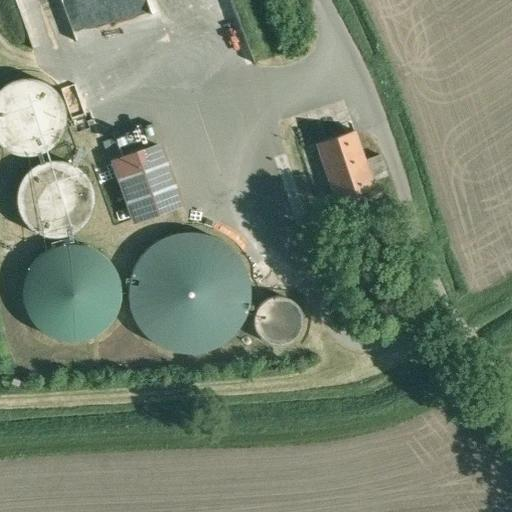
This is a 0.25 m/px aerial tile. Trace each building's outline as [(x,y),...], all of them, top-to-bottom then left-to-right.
[(63,132),(66,116),(63,101),(54,88),(41,80),(25,77),(10,81),(0,87),(0,147),(12,155),(27,157),(42,154),(55,145),(63,132)] [(354,131),(316,143),(335,200),(373,188),(371,181),(364,160),(354,131)] [(159,146),(113,163),(134,220),(180,204),(159,146)] [(379,155),(364,160),(371,181),(386,176),(379,155)] [(92,213),(95,198),(91,183),(82,170),(69,162),(54,159),(39,162),(26,171),(18,184),(15,200),(18,215),(27,228),(40,236),(56,239),(71,235),(84,226),(92,213)] [(246,316),(250,292),(245,268),(231,249),(211,236),(187,231),(164,237),(144,250),(131,271),(127,294),(132,318),(146,338),(166,351),(190,355),(213,350),(233,336),(246,316)] [(117,311),(120,292),(116,273),(105,257),(89,247),(70,243),(51,247),(35,259),(25,275),(21,294),(26,313),(37,329),(53,339),(72,342),(91,338),(107,327),(117,311)] [(301,331),(303,321),(301,312),(295,304),(287,298),(277,297),(267,299),(259,304),(254,313),(252,322),(254,332),(260,340),(268,345),(278,347),(288,345),(296,339),(301,331)]
